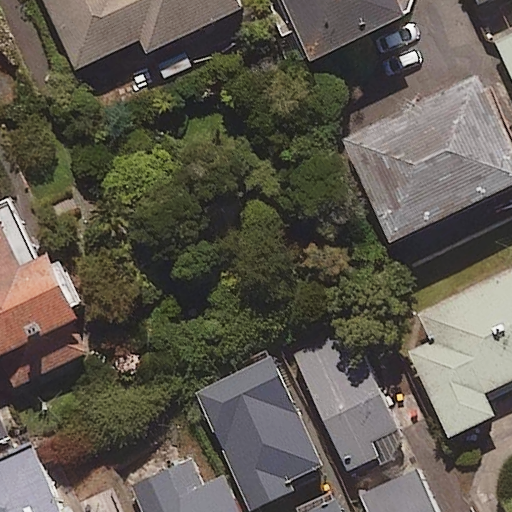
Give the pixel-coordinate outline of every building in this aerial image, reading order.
[(50,0),(81,68),(146,39),(152,51),(247,9),(242,0),(50,0)] [(412,16),(404,0),(290,0),(319,60),(412,16)] [(511,32),(500,38),(511,63),(511,32)] [(511,187),(511,135),(484,77),(349,142),(397,242),(511,187)] [(0,459),(9,455),(0,435),(0,358),(5,356),(18,386),(99,350),(80,308),(92,302),(73,259),(61,264),(57,257),(45,262),(13,188),(0,193),(0,459)] [(511,380),(511,272),(425,313),(437,340),(414,351),(453,436),(499,415),(488,392),(511,380)] [(409,445),(353,328),(299,353),(355,471),(409,445)] [(331,474),(277,357),(203,392),(257,509),(331,474)] [(0,511),(69,511),(41,450),(0,469),(0,511)] [(243,511),(219,451),(137,485),(147,511),(243,511)] [(438,511),(421,471),(366,495),(373,511),(438,511)] [(346,511),(343,503),(320,511),(346,511)]
